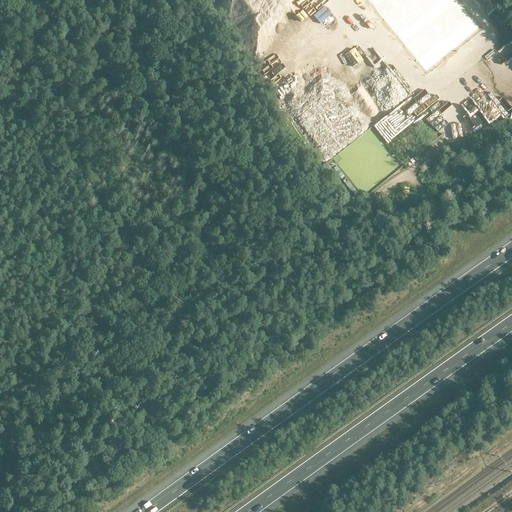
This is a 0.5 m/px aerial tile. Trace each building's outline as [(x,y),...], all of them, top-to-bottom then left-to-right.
[(485,0),(468,0),(468,1),(487,19),(496,9),(485,0)] [(452,47),(451,45),(472,32),(463,19),(432,38),(442,53),(452,47)] [(268,52),(271,50),(266,43),(253,51),(261,65),(272,58),(268,52)] [(394,55),(388,61),(392,65),(398,59),(394,55)] [(459,113),(446,123),(456,135),(469,125),(459,113)] [(404,139),(415,132),(411,127),(413,126),(408,117),(395,125),(404,139)] [(396,142),(401,141),(395,124),(382,128),(389,149),(397,146),(396,142)] [(470,138),(476,133),(471,128),(466,133),(470,138)]
